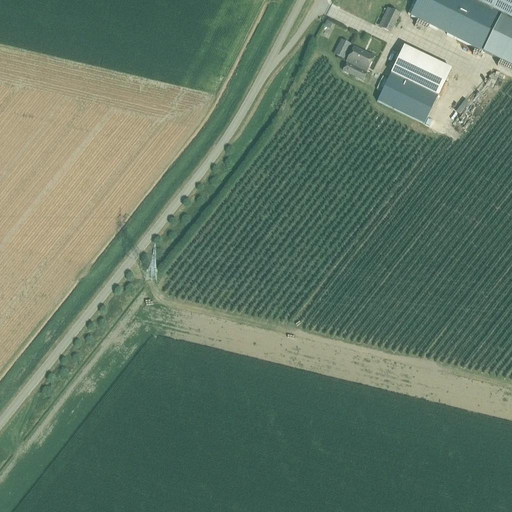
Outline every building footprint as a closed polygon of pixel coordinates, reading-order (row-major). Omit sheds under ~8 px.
[(511,0),(419,0),(410,18),(511,68),(511,0)] [(390,11),(381,29),(390,34),(399,15),(390,11)] [(342,40),(334,56),(343,60),(350,45),(342,40)] [(403,48),(390,76),(377,103),(424,126),(450,71),(403,48)] [(353,49),(346,62),(341,72),(342,73),(343,72),(363,82),(366,75),(365,75),(373,59),(353,49)]
